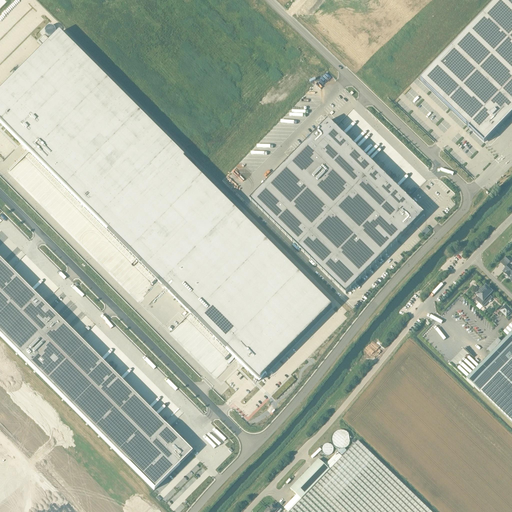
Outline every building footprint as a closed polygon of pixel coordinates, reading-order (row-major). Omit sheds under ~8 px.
[(52,0),(218,159),(290,85),(201,0),(52,0)] [(338,0),(412,70),(479,0),(338,0)] [(511,0),(497,0),(420,81),(484,143),(511,113),(511,0)] [(44,47),(0,90),(0,123),(254,378),(253,380),(255,382),(257,381),(258,382),(332,308),(58,33),(50,41),(44,35),(38,41),(44,47)] [(317,133),(250,201),(345,294),(402,237),(424,215),(408,200),(410,198),(336,125),(334,128),(328,122),(317,133)] [(0,336),(154,491),(179,465),(178,463),(189,451),(0,261),(0,336)] [(511,267),(510,265),(503,272),(506,274),(505,275),(508,278),(509,277),(511,280),(511,267)] [(478,298),(476,300),(483,307),(488,302),(489,303),(491,301),(490,300),(492,298),(489,296),(492,292),(485,286),(476,296),(478,298)] [(504,307),(500,311),(506,317),(511,311),(505,305),(505,306),(504,305),(503,306),(504,307)] [(490,354),(466,379),(511,423),(511,331),(501,343),(497,339),(487,351),(490,354)] [(82,511),(0,426),(0,511),(82,511)] [(431,511),(358,441),(342,457),(337,453),(325,466),(318,460),(290,489),(296,495),(284,508),(288,511),(431,511)]
